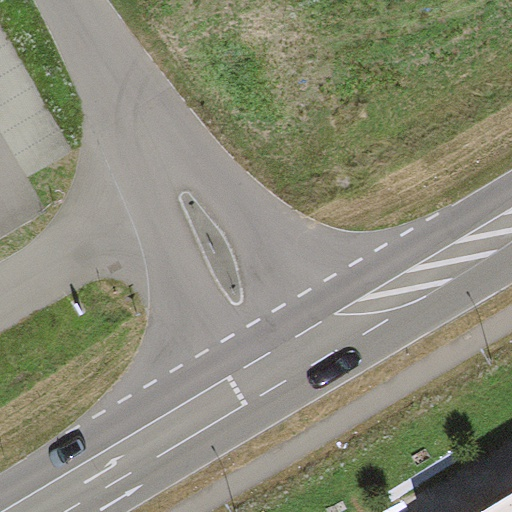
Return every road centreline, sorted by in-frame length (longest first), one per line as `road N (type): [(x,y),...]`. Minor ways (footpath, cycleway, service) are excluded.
road 1 (residential): [(336,349),(234,195),(164,164)]
road 2 (residential): [(164,164),(166,222),(251,401)]
road 3 (secondary): [(251,401),(68,511)]
road 4 (secondary): [(511,243),(336,349)]
road 5 (residential): [(72,0),(164,164)]
